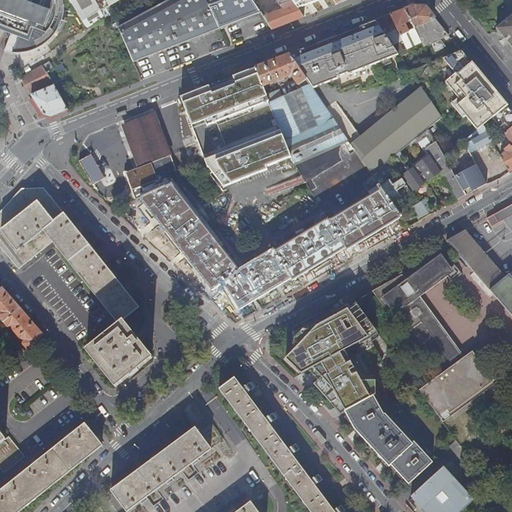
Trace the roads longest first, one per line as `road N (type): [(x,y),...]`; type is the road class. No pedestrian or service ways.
road 1 (secondary): [(26,147),(55,128),(387,0)]
road 2 (residential): [(511,188),(233,343)]
road 3 (residential): [(233,343),(26,147)]
road 4 (residential): [(393,511),(302,407),(233,343)]
road 5 (residential): [(0,263),(51,323),(58,352),(131,437)]
road 6 (residential): [(233,343),(131,437)]
